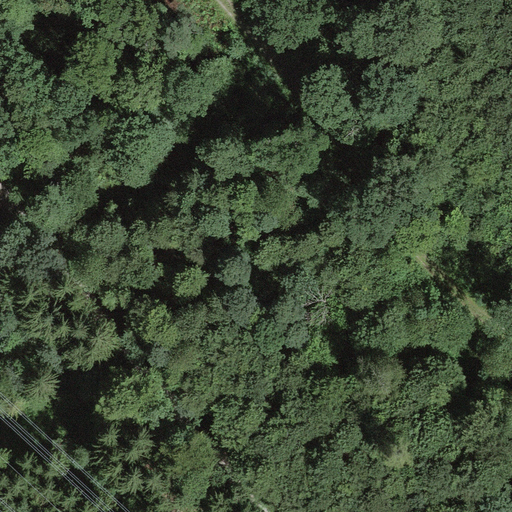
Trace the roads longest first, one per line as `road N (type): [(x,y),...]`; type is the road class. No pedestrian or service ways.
road 1 (track): [(227,0),(428,251),(511,333)]
road 2 (track): [(267,511),(0,203)]
